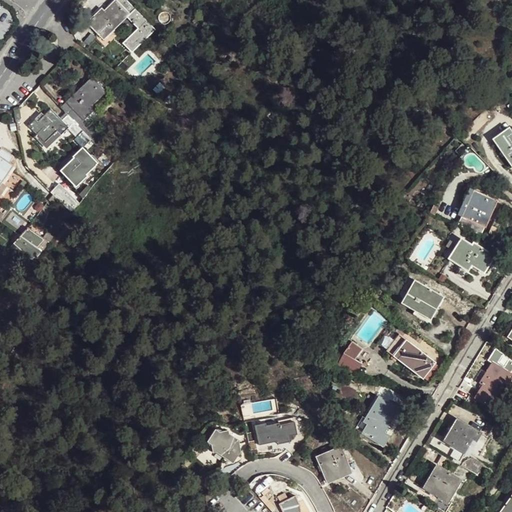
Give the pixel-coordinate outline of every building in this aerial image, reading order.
[(135,50),(158,27),(138,7),(129,0),(117,0),(107,11),(104,14),(101,11),(96,17),(90,23),(108,40),(128,18),(140,29),(127,42),(135,50)] [(68,100),(61,106),(70,114),(81,125),(87,119),(83,115),(107,90),(93,76),(81,88),(69,101),(68,100)] [(81,125),(70,114),(64,120),(52,109),(45,116),(39,122),(45,128),(38,135),(48,144),(59,132),(63,136),(71,128),(75,131),(81,125)] [(511,135),(509,132),(493,143),(511,168),(511,135)] [(76,187),(98,162),(81,148),(60,172),(76,187)] [(15,158),(2,150),(0,153),(0,200),(9,187),(3,183),(14,167),(11,164),(15,158)] [(53,189),(64,200),(70,194),(59,183),(53,189)] [(494,204),(468,193),(459,217),(485,227),(490,215),(494,204)] [(25,225),(20,234),(35,245),(41,236),(25,225)] [(38,256),(42,249),(35,245),(20,234),(13,244),(29,254),(31,251),(38,256)] [(479,252),(459,240),(448,259),(466,271),(470,265),(482,272),(487,264),(492,256),(481,250),(479,252)] [(441,297),(417,284),(405,308),(428,321),(435,309),(441,297)] [(434,363),(404,341),(392,356),(422,378),(434,363)] [(366,353),(350,343),(342,356),(358,366),(366,353)] [(511,387),(511,375),(493,364),(487,374),(481,384),(484,386),(476,398),(497,411),(511,387)] [(404,412),(380,397),(367,418),(371,421),(363,433),(383,446),(404,412)] [(481,434),(457,419),(451,431),(444,442),(465,454),(473,441),(476,443),(482,434),(488,438),(494,428),(487,425),(481,434)] [(285,440),(292,439),(290,426),(275,428),(274,426),(262,429),(261,426),(250,428),(253,448),(263,447),(273,445),(272,442),(285,440)] [(213,434),(210,431),(202,443),(205,445),(207,454),(210,453),(218,459),(226,465),(234,454),(232,442),(222,436),(222,432),(213,434)] [(341,474),(342,478),(351,475),(340,448),(317,458),(327,480),(341,474)] [(458,479),(437,466),(430,477),(423,487),(444,501),(458,479)] [(328,484),(342,478),(341,474),(327,480),(328,484)] [(511,511),(511,496),(501,508),(505,511),(511,511)]
